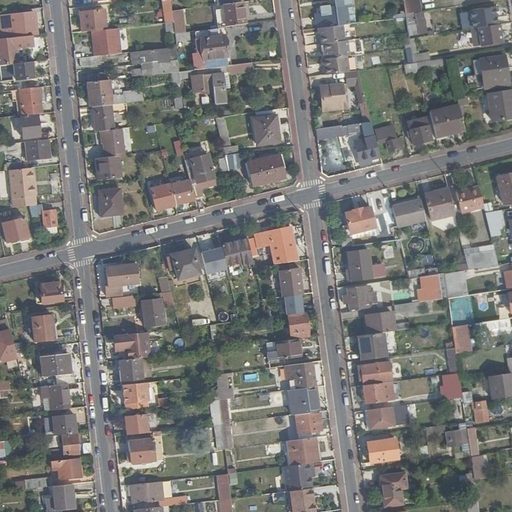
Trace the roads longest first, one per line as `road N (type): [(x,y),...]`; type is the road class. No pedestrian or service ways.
road 1 (residential): [(354,511),(311,195)]
road 2 (residential): [(81,252),(110,511)]
road 3 (residential): [(55,0),(81,252)]
road 4 (residential): [(311,195),(81,252)]
road 5 (residential): [(511,145),(311,195)]
road 6 (residential): [(311,195),(285,0)]
